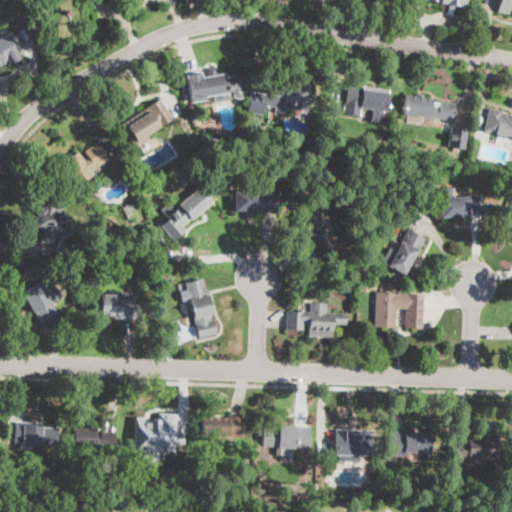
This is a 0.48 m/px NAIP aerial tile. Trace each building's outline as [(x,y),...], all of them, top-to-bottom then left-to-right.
[(429,0),(448,3),(448,8),(455,9),(456,5),(464,6),(464,0),(429,0)] [(511,14),(498,12),(499,0),(511,0),(511,14)] [(0,38),(10,34),(20,52),(22,57),(9,64),(7,60),(5,61),(6,62),(0,65),(0,38)] [(225,73),(226,77),(238,75),(241,90),(211,95),(212,99),(191,102),(187,80),(225,73)] [(314,85),(309,111),(285,107),(284,114),(274,112),(275,107),(265,105),(263,116),(246,113),(250,91),(271,95),(274,78),(314,85)] [(370,87),(387,90),(383,111),(360,107),(358,116),(343,114),(348,87),(362,89),(362,86),(370,87)] [(432,106),(440,107),(441,102),(456,104),(454,120),(442,119),(441,123),(434,122),(435,119),(402,115),(404,96),(433,99),(432,106)] [(140,145),(136,148),(121,125),(160,99),(173,118),(147,135),(149,139),(140,145)] [(502,113),(511,115),(511,137),(484,131),(490,108),(502,111),(502,113)] [(468,128),(464,148),(459,147),(458,151),(452,149),(453,146),(447,145),(451,125),(468,128)] [(98,142),(108,158),(109,159),(91,171),(94,175),(76,187),(61,163),(76,153),(78,155),(98,142)] [(212,202),(203,209),(181,227),(184,231),(172,241),(160,226),(168,218),(161,210),(174,199),(178,204),(200,186),(212,202)] [(275,189),(275,213),(261,213),(261,211),(235,212),(234,190),(275,189)] [(62,195),(59,213),(73,216),(70,234),(59,232),(57,245),(41,242),(43,229),(36,228),(39,206),(41,206),(43,192),(62,195)] [(453,217),(440,218),(439,199),(483,195),(485,215),(453,217)] [(319,220),(326,236),(330,234),(336,249),(316,257),(310,244),(299,217),(315,211),(319,220)] [(410,264),(404,275),(388,266),(408,229),(424,238),(410,264)] [(350,282),(345,292),(337,287),(343,278),(350,282)] [(202,279),(204,291),(208,290),(213,314),(210,315),(212,321),(212,320),(216,334),(202,337),(201,333),(197,334),(185,283),(202,279)] [(42,282),(47,291),(56,286),(61,295),(51,301),(57,314),(40,324),(22,291),(41,281),(42,282)] [(366,291),(355,290),(355,282),(366,282),(366,291)] [(139,289),(137,321),(114,320),(114,316),(102,316),(104,294),(123,295),(123,288),(139,289)] [(423,307),(422,310),(396,308),(395,328),(374,326),(376,292),(423,295),(423,307)] [(326,303),(326,312),(346,313),(345,325),(333,324),(332,337),(308,336),(309,323),(302,323),(302,330),(285,330),(286,312),(297,312),(297,309),(303,310),(303,311),(309,311),(309,302),(326,303)] [(205,438),(203,438),(203,419),(243,418),(243,437),(205,438)] [(57,428),(56,446),(14,444),(16,421),(41,422),(41,427),(57,428)] [(179,422),(178,440),(134,438),(135,421),(179,422)] [(310,428),(309,452),(295,450),(295,449),(263,446),(264,427),(279,428),(279,425),(310,428)] [(99,437),(101,437),(101,432),(114,432),(114,448),(74,447),(73,447),(73,427),(96,428),(96,437),(99,437)] [(432,434),(431,453),(408,451),(407,456),(400,456),(400,452),(394,452),(396,431),(432,434)] [(373,454),(373,456),(335,454),(337,432),(374,434),(373,454)] [(469,461),(455,461),(455,440),(466,440),(466,439),(500,438),(499,459),(469,461)]
